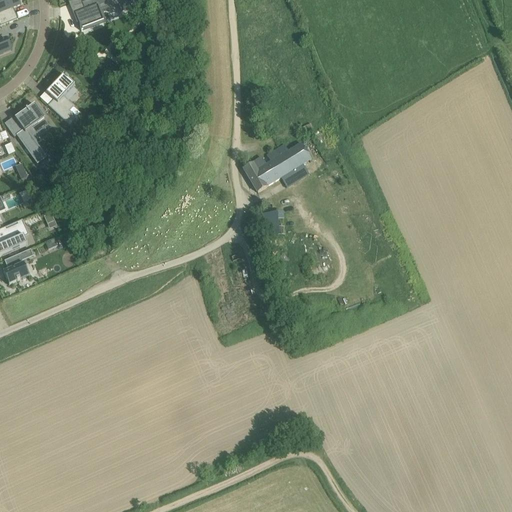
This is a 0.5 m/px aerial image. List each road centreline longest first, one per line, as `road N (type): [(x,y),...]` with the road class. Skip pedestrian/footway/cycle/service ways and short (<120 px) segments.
road 1 (unclassified): [(0,335),(225,239),(240,203)]
road 2 (track): [(154,511),(290,452),(319,459),(351,511)]
road 3 (track): [(240,203),(231,0)]
